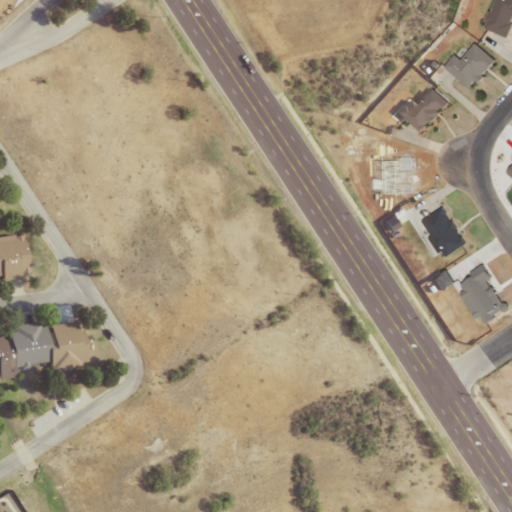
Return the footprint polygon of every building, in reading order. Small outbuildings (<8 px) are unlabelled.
[(504,38),(511,16),(511,0),(491,0),(480,28),(504,38)] [(456,59),(451,54),(440,67),(466,90),(491,61),(470,43),(456,59)] [(403,100),(392,113),(417,134),(444,101),(427,87),(411,107),(403,100)] [(416,222),(438,259),(461,245),(439,209),(416,222)] [(0,284),(22,283),(19,236),(0,237),(0,284)] [(480,324),(505,309),(488,280),(490,278),(483,266),(456,283),(480,324)] [(430,279),(439,292),(453,282),(445,270),(430,279)] [(0,334),(0,381),(9,381),(8,370),(43,366),(44,371),(81,367),(76,322),(40,326),(40,324),(3,327),(3,334),(0,334)]
